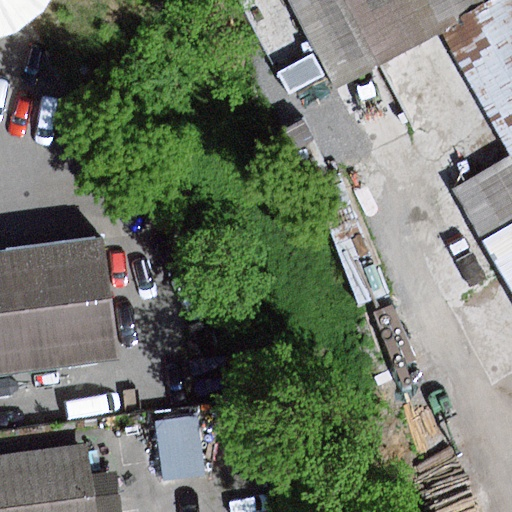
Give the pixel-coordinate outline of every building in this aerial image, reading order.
[(0,0),(0,39),(5,38),(29,29),(47,12),(55,0),(0,0)] [(293,0),(337,83),(443,29),(488,4),(485,0),(293,0)] [(511,0),(495,0),(488,4),(443,29),(511,152),(511,161),(458,192),(511,288),(511,0)] [(0,256),(0,373),(119,358),(103,242),(0,256)] [(0,511),(96,511),(88,447),(0,458),(0,511)]
